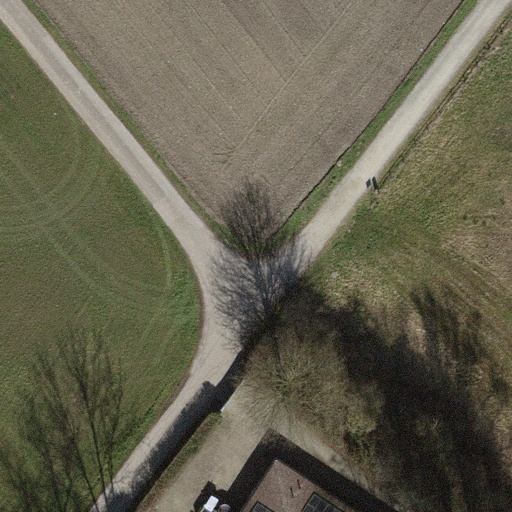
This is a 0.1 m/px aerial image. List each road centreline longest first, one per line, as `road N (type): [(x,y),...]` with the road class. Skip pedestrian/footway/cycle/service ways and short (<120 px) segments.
road 1 (track): [(0,0),(253,313)]
road 2 (track): [(493,0),(253,313)]
road 3 (track): [(100,511),(253,313)]
road 4 (track): [(384,511),(207,375)]
